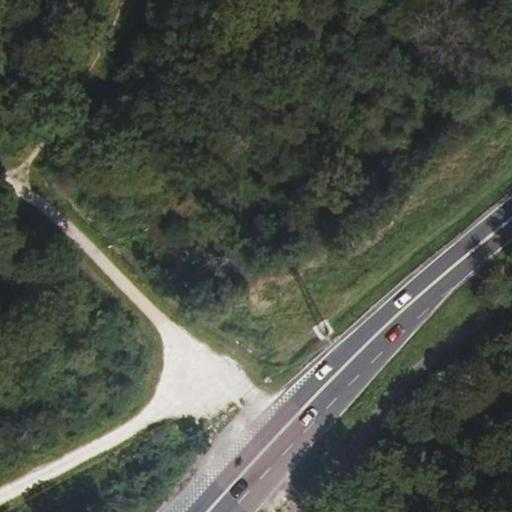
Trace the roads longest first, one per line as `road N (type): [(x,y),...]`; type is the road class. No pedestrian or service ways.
road 1 (primary): [(226,489),(511,214)]
road 2 (track): [(266,417),(0,180)]
road 3 (track): [(0,494),(217,380)]
